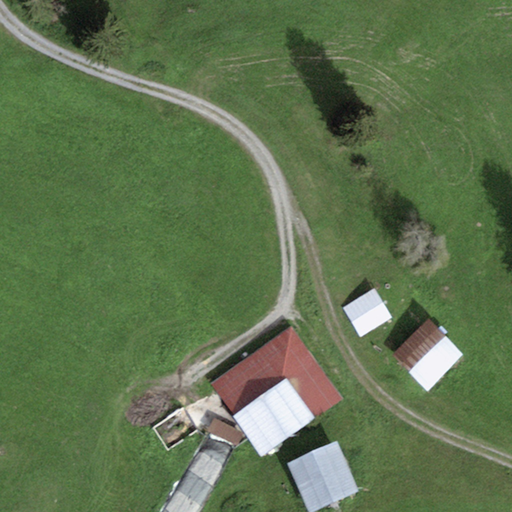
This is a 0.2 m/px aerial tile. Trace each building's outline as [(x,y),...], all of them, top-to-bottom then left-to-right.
[(373,293),(344,309),(361,338),(390,322),(373,293)] [(423,329),(390,366),(424,397),(458,360),(423,329)] [(291,335),(211,389),(260,460),(339,406),(291,335)] [(201,511),(222,464),(196,453),(171,511),(201,511)] [(329,453),(282,475),(299,511),(331,511),(353,502),(329,453)]
